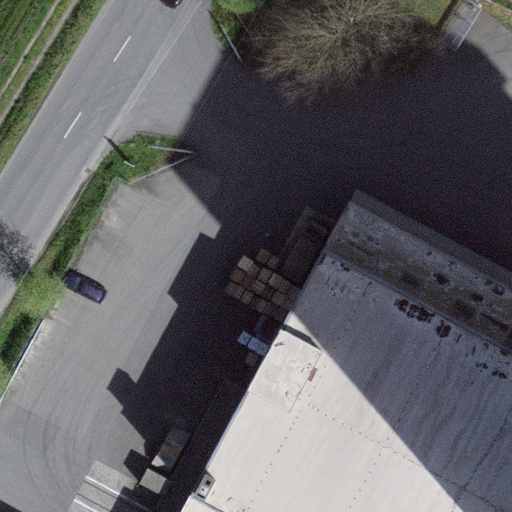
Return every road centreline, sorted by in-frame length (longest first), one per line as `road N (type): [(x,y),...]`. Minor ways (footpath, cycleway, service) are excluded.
road 1 (unknown): [(126,48),(242,122),(273,153),(277,187),(259,246),(118,456)]
road 2 (residential): [(159,0),(0,229)]
